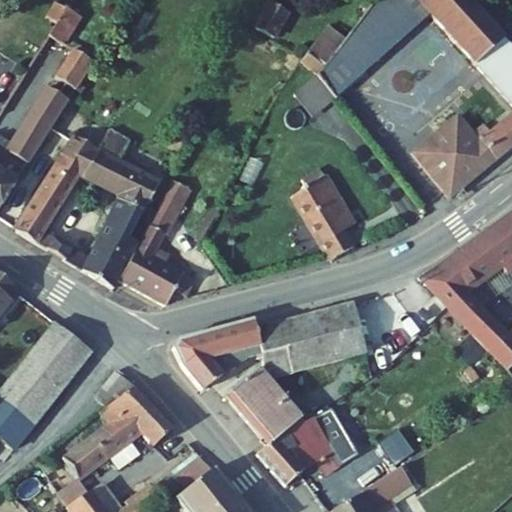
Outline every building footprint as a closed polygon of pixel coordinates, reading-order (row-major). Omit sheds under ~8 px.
[(270,0),(256,25),(276,36),(291,9),(274,0),(270,0)] [(419,4),(415,0),(381,0),(335,62),(357,79),(337,105),(339,107),(342,111),(419,4)] [(506,39),(470,0),(415,0),(419,4),(476,70),(506,39)] [(67,15),(58,10),(49,26),(57,31),(67,15)] [(79,18),(69,13),(67,15),(57,31),(56,34),(52,41),(67,50),(81,28),(76,24),(79,18)] [(84,22),(79,18),(76,24),(81,28),(84,22)] [(320,70),(340,29),(324,21),(304,62),(320,70)] [(52,41),(56,34),(41,25),(27,47),(42,57),(52,41)] [(511,154),(511,46),(506,39),(476,70),(511,111),(511,121),(484,148),(459,120),(448,130),(472,158),(481,150),(496,169),(511,154)] [(96,68),(78,57),(60,85),(79,96),(96,68)] [(357,79),(335,62),(321,85),(337,105),(357,79)] [(320,120),(339,107),(337,105),(321,85),(320,83),(303,96),(320,120)] [(0,219),(20,188),(3,177),(15,159),(32,170),(72,106),(52,94),(17,150),(4,142),(0,143),(0,219)] [(472,158),(448,130),(422,154),(444,181),(439,184),(457,205),(496,169),(481,150),(472,158)] [(113,138),(103,157),(122,168),(133,148),(113,138)] [(103,157),(78,144),(68,159),(90,172),(94,174),(103,157)] [(444,181),(422,154),(415,161),(457,205),(439,184),(444,181)] [(122,168),(103,157),(94,174),(89,184),(121,202),(88,269),(84,266),(86,260),(49,238),(90,172),(68,159),(20,237),(118,294),(141,247),(131,242),(160,190),(122,168)] [(322,174),(302,187),(306,193),(291,202),(327,264),(351,250),(342,234),(353,228),(322,174)] [(195,197),(177,187),(158,220),(171,227),(166,236),(171,238),(195,197)] [(511,218),(452,261),(480,290),(511,271),(509,269),(511,267),(511,218)] [(171,227),(158,220),(125,287),(171,312),(181,295),(195,301),(202,288),(172,271),(177,263),(162,255),(171,238),(166,236),(171,227)] [(466,299),(480,290),(452,261),(438,270),(466,299)] [(511,345),(466,299),(438,270),(421,283),(511,374),(511,345)] [(0,327),(23,300),(0,281),(0,327)] [(183,374),(204,397),(224,380),(214,369),(261,357),(269,387),(367,360),(352,308),(256,337),(254,328),(178,348),(174,354),(183,374)] [(0,406),(0,439),(7,445),(20,456),(96,360),(60,330),(0,406)] [(258,375),(253,379),(299,431),(304,428),(269,387),(258,375)] [(229,400),(271,450),(281,441),(299,431),(253,379),(229,400)] [(136,394),(121,381),(101,405),(111,414),(136,394)] [(176,437),(136,394),(111,414),(104,420),(111,428),(55,472),(70,493),(142,440),(154,455),(176,437)] [(327,413),(304,428),(314,424),(340,457),(355,445),(327,413)] [(271,450),(260,459),(289,493),(320,466),(327,474),(342,461),(340,457),(314,424),(304,428),(299,431),(281,441),(271,450)] [(400,430),(382,440),(394,460),(412,451),(400,430)] [(404,474),(344,511),(397,511),(394,507),(417,492),(404,474)] [(242,511),(212,477),(179,503),(186,511),(242,511)] [(125,511),(107,488),(93,498),(105,511),(125,511)] [(105,511),(93,498),(75,511),(168,511),(170,511),(155,492),(129,511),(105,511)]
